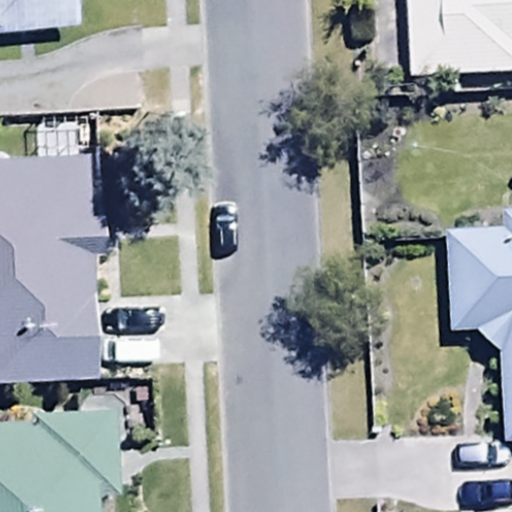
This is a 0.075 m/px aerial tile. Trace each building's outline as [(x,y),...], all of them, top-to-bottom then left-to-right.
[(75,0),(0,0),(0,43),(80,35),(75,0)] [(511,0),(411,0),(413,86),(511,84),(511,0)] [(36,166),(0,167),(0,393),(97,390),(91,264),(102,264),(101,227),(86,227),(82,129),(34,131),(36,166)] [(509,239),(451,242),(455,344),(483,343),(506,363),(510,453),(511,452),(511,219),(508,219),(509,239)] [(0,511),(99,511),(99,506),(115,505),(112,422),(32,425),(32,434),(0,435),(0,511)]
